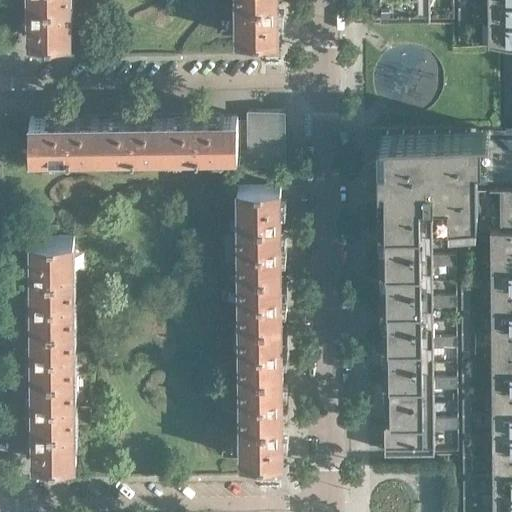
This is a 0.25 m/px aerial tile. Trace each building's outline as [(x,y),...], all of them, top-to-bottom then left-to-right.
[(71,35),(70,0),(28,0),(29,36),(71,35)] [(279,33),(278,0),(235,0),(236,34),(279,33)] [(379,0),(380,17),(430,17),(429,0),(379,0)] [(511,22),(511,2),(487,2),(488,23),(511,22)] [(467,39),(466,6),(458,6),(458,40),(467,39)] [(511,43),(511,22),(488,23),(488,44),(511,43)] [(285,161),(284,109),(248,109),(248,118),(249,148),(249,161),(276,161),(285,161)] [(166,151),(165,114),(101,115),(102,151),(166,151)] [(237,150),(237,148),(237,118),(237,114),(165,114),(166,151),(231,150),(237,150)] [(102,151),(101,115),(30,116),(30,152),(102,151)] [(249,148),(248,118),(237,118),(237,148),(249,148)] [(434,375),(433,346),(457,346),(457,334),(433,334),(433,305),(457,305),(456,293),(433,294),(432,264),(456,264),(456,252),(432,253),(432,195),(448,195),(449,210),(460,210),(460,226),(469,226),(468,210),(478,210),(477,157),(487,157),(486,128),(380,129),(381,170),(383,319),(384,449),(434,449),(434,427),(458,427),(458,415),(434,416),(434,387),(457,386),(457,375),(434,375)] [(276,180),(276,161),(249,161),(249,148),(237,148),(237,150),(231,150),(232,182),(238,182),(237,180),(276,180)] [(281,217),(280,180),(276,180),(237,180),(238,182),(238,217),(281,217)] [(511,227),(511,187),(499,188),(499,228),(511,227)] [(285,247),(284,236),(281,236),(281,217),(238,217),(238,268),(281,267),(281,247),(285,247)] [(511,227),(499,228),(490,228),(490,249),(511,248),(511,227)] [(469,267),(469,233),(460,233),(460,267),(469,267)] [(74,270),(74,234),(31,234),(31,271),(74,270)] [(511,269),(511,248),(490,249),(490,269),(511,269)] [(285,298),(285,286),(281,286),(281,267),(238,268),(239,318),(282,317),(282,298),(285,298)] [(511,289),(511,269),(490,269),(490,290),(511,289)] [(74,320),(74,296),(74,270),(31,271),(32,290),(28,290),(28,301),(32,301),(32,321),(74,320)] [(470,308),(469,274),(461,274),(461,308),(470,308)] [(511,310),(511,289),(490,290),(491,310),(511,310)] [(511,330),(511,310),(491,310),(491,331),(511,330)] [(470,349),(470,315),(461,315),(461,349),(470,349)] [(286,349),(286,337),(282,337),(282,317),(239,318),(239,369),(282,368),(282,349),(286,349)] [(75,370),(75,345),(74,320),(32,321),(32,340),(29,340),(29,354),(32,354),(32,371),(75,370)] [(511,351),(511,330),(491,331),(491,352),(511,351)] [(511,371),(511,351),(491,352),(491,372),(511,371)] [(470,390),(470,356),(461,356),(462,390),(470,390)] [(286,399),(286,388),(283,388),(282,368),(239,369),(240,419),(283,418),(283,399),(286,399)] [(75,420),(75,370),(32,371),(33,390),(29,391),(29,402),(33,402),(33,421),(75,420)] [(511,392),(511,371),(491,372),(491,393),(511,392)] [(511,413),(511,392),(491,393),(492,413),(511,413)] [(471,431),(470,397),(462,397),(462,431),(471,431)] [(511,433),(511,413),(492,413),(492,434),(511,433)] [(283,455),(283,418),(240,419),(240,456),(283,455)] [(76,457),(75,420),(33,421),(33,458),(76,457)] [(511,454),(511,433),(492,434),(492,455),(511,454)] [(471,471),(471,438),(462,438),(463,471),(471,471)] [(511,474),(511,454),(492,455),(492,475),(511,474)] [(511,495),(511,474),(492,475),(493,496),(511,495)] [(471,511),(471,478),(463,478),(462,511),(471,511)] [(511,511),(511,495),(493,496),(492,511),(511,511)]
